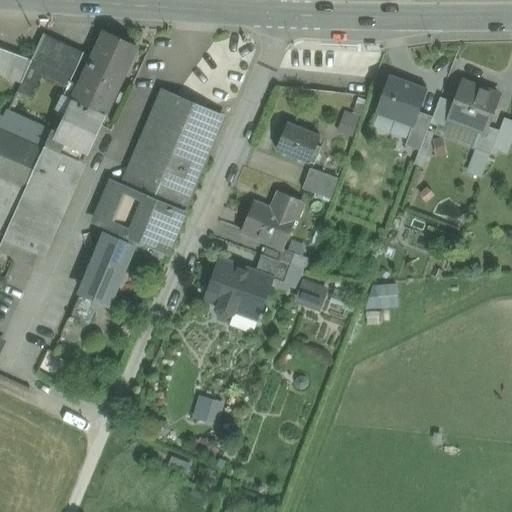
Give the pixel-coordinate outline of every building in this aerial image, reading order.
[(79,87),(73,101),(105,116),(135,49),(104,34),(79,87)] [(84,54),(43,35),(32,61),(21,84),(17,94),(29,99),(44,66),(73,79),(84,54)] [(32,61),(0,49),(0,75),(21,84),(32,61)] [(73,79),(44,66),(29,99),(66,116),(73,101),(79,87),(71,83),(73,79)] [(427,91),(389,77),(376,115),(412,128),(413,128),(419,113),(427,91)] [(498,96),(463,83),(455,104),(449,119),(449,120),(479,131),(485,133),(487,127),(498,96)] [(164,96),(125,189),(148,199),(184,214),(207,159),(206,158),(222,121),(164,96)] [(433,119),(430,125),(420,152),(414,166),(425,170),(440,128),(445,130),(449,120),(449,119),(455,104),(440,98),(433,119)] [(105,116),(73,101),(66,116),(58,134),(55,139),(88,154),(101,127),(105,116)] [(367,105),(359,102),(356,110),(364,112),(367,105)] [(48,140),(51,133),(8,113),(4,121),(48,140)] [(419,113),(413,128),(412,128),(405,147),(420,152),(430,125),(433,119),(419,113)] [(346,114),(338,137),(353,142),(361,120),(346,114)] [(0,131),(43,150),(44,148),(48,140),(4,121),(0,119),(0,131)] [(499,132),(495,143),(510,148),(511,142),(511,122),(504,119),(499,132)] [(442,139),(471,150),(479,131),(449,120),(445,130),(442,139)] [(321,137),(287,123),(276,150),(310,164),(315,165),(322,149),(317,147),(321,137)] [(485,133),(479,131),(471,150),(477,152),(490,157),(492,151),(495,143),(499,132),(487,127),(485,133)] [(43,150),(0,131),(0,180),(25,191),(43,150)] [(88,154),(55,139),(58,134),(51,132),(51,133),(48,140),(44,148),(82,165),(83,164),(88,154)] [(510,148),(495,143),(492,151),(507,157),(510,148)] [(82,165),(44,148),(43,150),(25,191),(4,237),(38,252),(44,255),(84,165),(83,164),(82,165)] [(477,152),(469,175),(482,180),(490,157),(477,152)] [(339,180),(310,169),(303,190),(331,200),(339,180)] [(25,191),(0,180),(0,234),(4,237),(25,191)] [(125,189),(112,184),(96,222),(131,237),(132,237),(148,199),(125,189)] [(303,205),(279,195),(272,212),(253,204),(241,233),(284,251),(303,205)] [(184,214),(148,199),(132,237),(148,244),(157,248),(165,251),(167,252),(184,214)] [(404,224),(395,220),(391,230),(400,233),(404,224)] [(128,244),(105,235),(81,292),(100,301),(102,295),(112,299),(131,255),(134,248),(133,247),(128,244)] [(38,252),(4,237),(0,245),(0,250),(32,266),(38,252)] [(132,237),(131,237),(128,244),(133,247),(134,248),(131,255),(131,256),(134,255),(138,244),(145,247),(147,246),(148,244),(132,237)] [(401,244),(393,241),(390,249),(398,251),(401,244)] [(165,251),(157,248),(155,254),(162,257),(165,251)] [(265,251),(263,256),(279,262),(281,256),(265,251)] [(293,267),(305,272),(309,260),(284,251),(281,256),(279,262),(293,267)] [(279,262),(263,256),(256,275),(272,281),(272,282),(286,287),(286,286),(293,267),(279,262)] [(256,275),(219,261),(212,282),(217,284),(213,296),(218,297),(220,302),(218,309),(221,315),(227,318),(234,315),(235,310),(259,319),(259,317),(262,319),(264,315),(260,314),(265,300),(262,298),(268,282),(271,283),(272,282),(272,281),(256,275)] [(305,272),(293,267),(286,286),(298,290),(305,272)] [(444,272),(436,269),(434,276),(441,279),(444,272)] [(400,283),(373,284),(374,309),(400,308),(400,283)] [(325,293),(306,286),(301,301),(319,308),(325,293)] [(100,301),(81,292),(70,318),(71,318),(73,320),(85,324),(91,322),(92,319),(100,301)] [(222,406),(200,399),(194,420),(207,423),(207,421),(217,424),(222,406)] [(228,460),(221,458),(218,465),(225,468),(228,460)]
